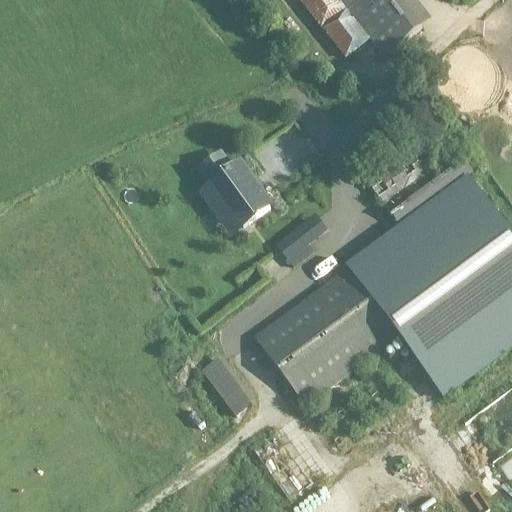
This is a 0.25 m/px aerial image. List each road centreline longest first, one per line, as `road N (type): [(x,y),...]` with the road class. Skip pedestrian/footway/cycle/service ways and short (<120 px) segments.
road 1 (track): [(139,511),(273,404)]
road 2 (unclassified): [(392,97),(491,0)]
